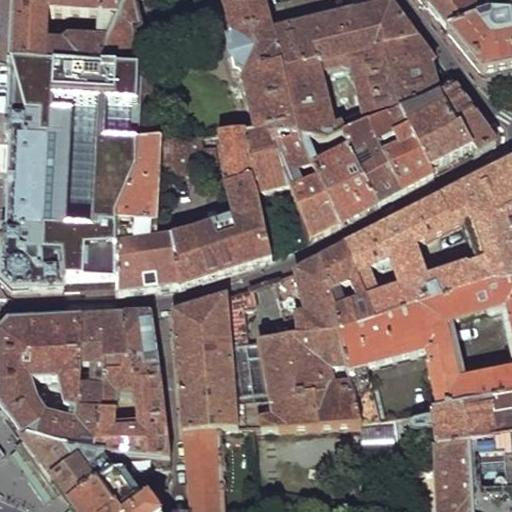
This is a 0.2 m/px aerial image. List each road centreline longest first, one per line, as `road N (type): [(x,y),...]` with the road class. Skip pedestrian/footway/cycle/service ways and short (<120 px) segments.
road 1 (residential): [(161,308),(289,267),(511,154)]
road 2 (residential): [(161,308),(182,496)]
road 3 (residential): [(511,120),(464,82),(399,0)]
road 4 (residential): [(0,313),(161,308)]
